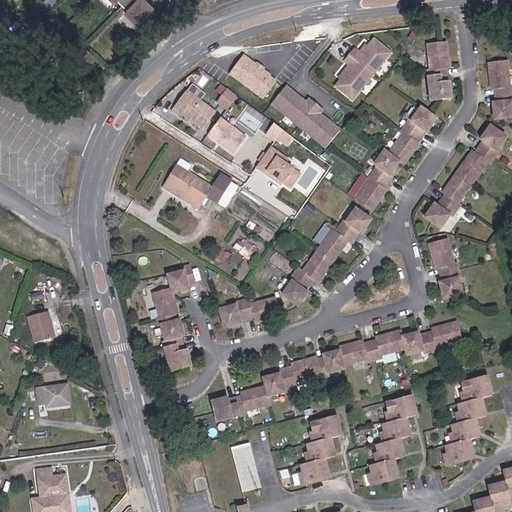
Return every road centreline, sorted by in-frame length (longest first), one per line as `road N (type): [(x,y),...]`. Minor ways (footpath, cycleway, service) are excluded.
road 1 (residential): [(443,0),(469,26),(474,99),(402,207),(400,231)]
road 2 (tertiary): [(202,37),(177,48),(131,93),(102,140),(87,189),(86,236)]
road 3 (residential): [(326,326),(218,359),(202,387),(127,407)]
road 4 (tertiary): [(86,236),(127,407)]
road 5 (residential): [(400,231),(422,293),(414,304),(326,326)]
road 6 (tertiary): [(341,0),(267,10),(202,37)]
road 7 (residential): [(326,326),(400,231)]
